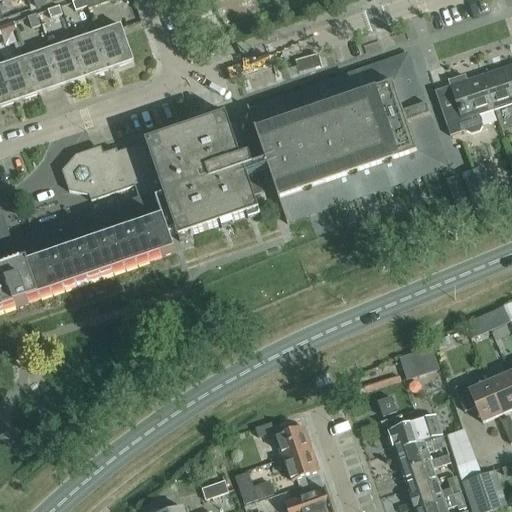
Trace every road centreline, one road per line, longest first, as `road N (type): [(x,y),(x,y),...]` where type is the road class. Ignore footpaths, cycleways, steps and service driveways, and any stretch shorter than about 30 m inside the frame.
road 1 (primary): [(52,511),(221,385),(511,255)]
road 2 (residential): [(180,84),(430,0)]
road 3 (residential): [(0,149),(180,84)]
